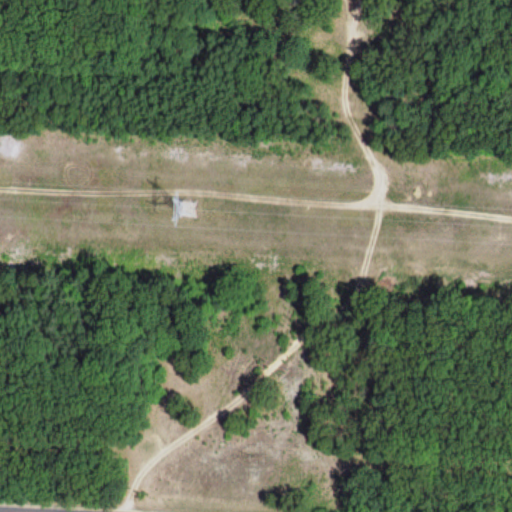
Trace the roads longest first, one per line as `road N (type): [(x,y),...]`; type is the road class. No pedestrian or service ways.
road 1 (track): [(121,511),(128,484),(285,351),(367,261),(377,195),(347,85),(344,0)]
road 2 (track): [(0,182),(377,195),(511,217)]
